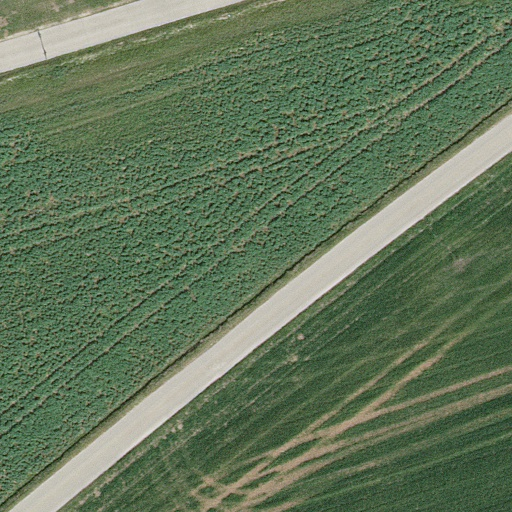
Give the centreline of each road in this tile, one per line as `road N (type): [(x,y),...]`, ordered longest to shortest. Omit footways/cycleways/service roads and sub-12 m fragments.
road 1 (track): [(511,133),(302,289),(38,511)]
road 2 (track): [(200,0),(0,61)]
